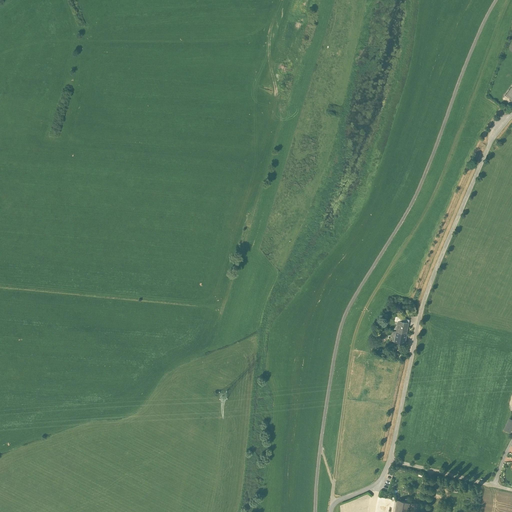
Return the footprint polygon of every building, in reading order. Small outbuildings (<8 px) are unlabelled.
[(398,321),(397,325),(408,328),(410,320),(395,316),(394,320),(398,321)] [(397,325),(396,332),(406,334),(408,328),(397,325)] [(393,342),(404,345),(406,334),(396,332),(393,342)] [(511,419),(509,418),(503,430),(510,434),(511,429),(511,419)] [(407,511),(409,502),(397,500),(395,511),(407,511)]
